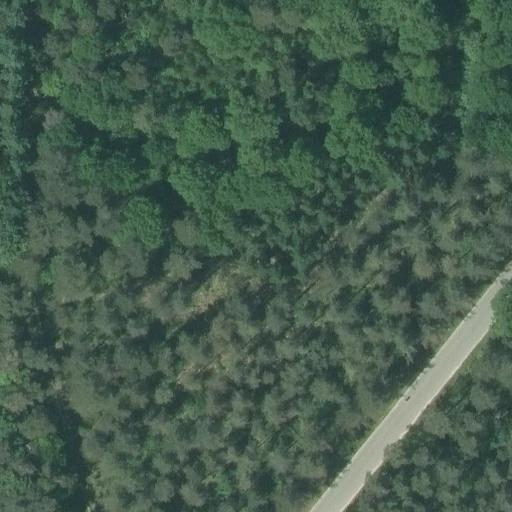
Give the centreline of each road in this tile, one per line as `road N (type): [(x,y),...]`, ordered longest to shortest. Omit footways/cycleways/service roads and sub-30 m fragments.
road 1 (unknown): [(35,0),(20,267),(88,511)]
road 2 (unclassified): [(328,511),(511,286)]
